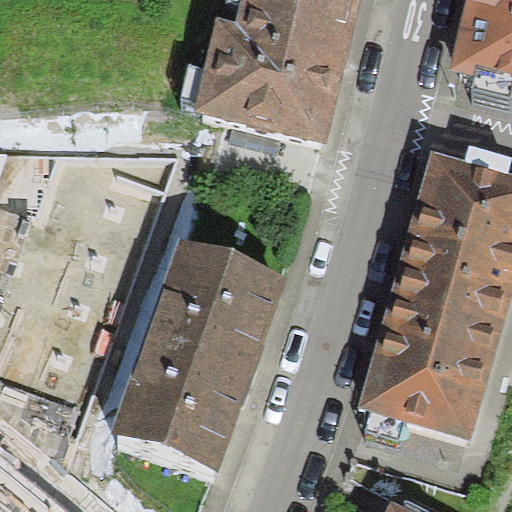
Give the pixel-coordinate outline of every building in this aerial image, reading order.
[(312,137),(347,0),(241,0),(232,35),(213,30),(194,107),(312,137)] [(511,0),(470,0),(455,66),(511,79),(511,0)] [(511,201),(446,183),(415,294),(506,321),(511,301),(511,201)] [(183,257),(149,350),(249,386),(283,293),(183,257)] [(469,446),(506,321),(415,294),(378,419),(469,446)] [(215,482),(249,386),(149,350),(115,446),(215,482)] [(36,511),(0,483),(0,511),(36,511)]
